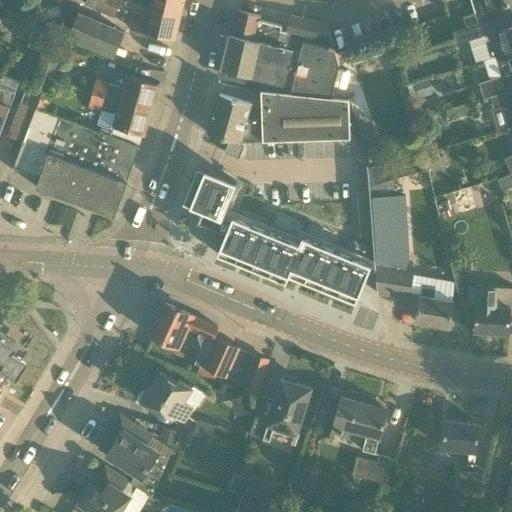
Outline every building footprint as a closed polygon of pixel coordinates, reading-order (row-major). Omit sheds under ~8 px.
[(121,0),(86,0),(85,4),(114,17),(121,0)] [(150,0),(148,8),(162,11),(165,1),(182,5),(183,0),(150,0)] [(466,26),(507,13),(504,5),(511,2),(511,0),(470,0),(475,13),(463,17),(466,26)] [(174,39),(182,5),(165,1),(162,11),(148,8),(147,16),(135,13),(131,29),(174,39)] [(331,97),(339,65),(327,25),(291,17),(288,32),(281,31),(282,26),(259,21),(260,16),(238,10),(232,35),(229,34),(228,36),(229,36),(220,70),(240,74),(248,77),(245,88),(262,90),(331,97)] [(490,57),(495,55),(511,50),(511,25),(511,26),(507,13),(466,26),(467,28),(453,32),(456,44),(487,35),(489,41),(486,42),(490,57)] [(105,24),(78,14),(68,40),(94,51),(113,59),(124,32),(105,24)] [(11,32),(27,41),(36,25),(20,16),(11,32)] [(39,27),(33,37),(50,45),(55,35),(39,27)] [(483,97),(511,88),(511,50),(495,55),(502,75),(479,83),(483,97)] [(416,66),(405,69),(408,80),(419,76),(416,66)] [(92,93),(152,110),(159,84),(127,76),(124,88),(96,80),(92,93)] [(427,78),(412,82),(417,98),(432,94),(427,78)] [(0,133),(15,92),(0,86),(0,133)] [(511,88),(483,97),(483,98),(489,96),(493,108),(502,105),(509,127),(511,126),(511,88)] [(46,111),(52,95),(36,90),(30,106),(46,111)] [(262,90),(264,120),(264,141),(351,138),(349,99),(331,97),(262,90)] [(103,126),(101,132),(111,135),(114,126),(125,129),(144,135),(152,110),(92,93),(89,106),(101,110),(97,124),(103,126)] [(264,120),(247,120),(252,103),(219,94),(208,134),(240,143),(241,141),(264,141),(264,120)] [(30,106),(22,103),(17,114),(31,119),(20,148),(13,166),(40,176),(36,187),(75,201),(77,196),(107,208),(105,213),(114,216),(127,181),(126,181),(140,146),(111,135),(101,132),(46,112),(46,111),(30,106)] [(229,141),(224,152),(231,155),(236,144),(229,141)] [(236,144),(231,155),(239,158),(244,147),(236,144)] [(437,154),(427,157),(430,167),(436,165),(439,160),(437,154)] [(381,165),(369,169),(370,185),(386,181),(381,165)] [(198,167),(183,202),(201,210),(196,222),(225,234),(217,254),(286,282),(289,275),(356,302),(371,264),(302,236),(299,243),(233,216),(231,219),(222,216),(236,182),(198,167)] [(367,167),(359,168),(360,179),(368,178),(367,167)] [(368,178),(360,179),(361,190),(368,189),(368,178)] [(476,193),(498,188),(496,178),(455,187),(460,209),(479,204),(476,193)] [(361,190),(357,191),(357,198),(369,197),(368,189),(361,190)] [(403,195),(370,198),(376,264),(376,265),(378,294),(408,298),(413,270),(410,270),(403,195)] [(369,197),(357,198),(358,205),(370,205),(369,197)] [(370,205),(358,205),(358,213),(370,212),(370,205)] [(370,212),(358,213),(359,221),(371,220),(370,212)] [(371,220),(359,221),(360,228),(371,228),(371,220)] [(371,228),(360,228),(360,236),(372,235),(371,228)] [(435,286),(423,284),(421,295),(416,321),(449,327),(453,301),(455,288),(435,285),(435,286)] [(511,287),(468,286),(467,306),(477,307),(475,332),(509,334),(510,314),(510,308),(511,308),(511,287)] [(212,339),(218,327),(163,301),(148,333),(179,348),(188,327),(212,339)] [(0,379),(4,373),(8,376),(13,379),(24,363),(19,360),(25,350),(0,333),(0,379)] [(236,348),(219,340),(207,367),(224,375),(228,366),(236,348)] [(247,371),(242,388),(258,393),(263,376),(247,371)] [(183,421),(192,407),(194,405),(199,405),(205,396),(202,392),(191,384),(189,386),(179,380),(177,383),(160,372),(141,401),(158,412),(159,412),(161,409),(173,417),(174,415),(183,421)] [(297,433),(311,388),(282,378),(275,400),(262,396),(250,433),(263,437),(263,439),(270,441),(273,430),(292,436),(293,432),(297,433)] [(0,394),(0,421),(1,422),(13,401),(0,394)] [(380,437),(382,429),(387,409),(341,397),(336,416),(332,430),(349,434),(350,429),(367,434),(362,450),(375,454),(379,437),(380,437)] [(460,464),(474,466),(475,451),(476,452),(479,424),(446,420),(442,448),(462,450),(460,464)] [(128,421),(107,454),(136,473),(130,482),(152,496),(169,458),(173,449),(161,442),(159,441),(128,421)] [(227,429),(197,421),(193,435),(222,444),(227,429)] [(164,427),(159,441),(161,442),(174,446),(176,444),(180,433),(180,432),(164,427)] [(180,433),(176,444),(185,447),(189,435),(180,433)] [(379,490),(381,482),(385,483),(392,458),(379,455),(377,462),(357,457),(352,474),(366,478),(364,484),(365,487),(379,490)] [(128,481),(122,477),(105,466),(93,486),(89,483),(76,503),(91,511),(119,511),(130,496),(121,490),(128,481)] [(464,471),(456,471),(453,494),(461,495),(481,497),(484,474),(464,471)] [(229,489),(247,495),(248,493),(250,482),(251,479),(250,479),(249,480),(235,475),(235,474),(234,474),(229,489)] [(511,511),(511,478),(503,511),(511,511)]
